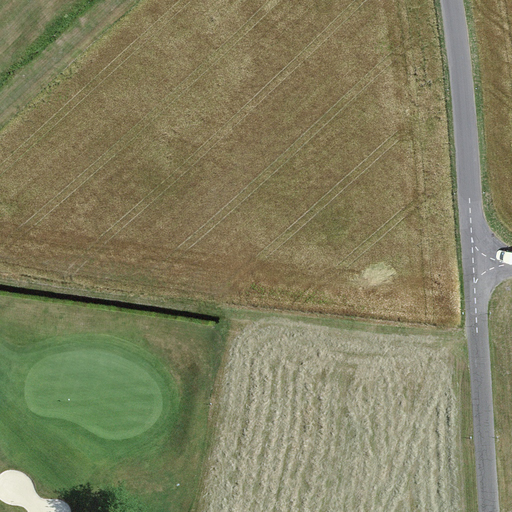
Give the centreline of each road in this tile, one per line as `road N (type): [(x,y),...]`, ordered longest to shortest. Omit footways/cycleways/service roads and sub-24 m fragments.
road 1 (unclassified): [(477,269),(452,0)]
road 2 (unclassified): [(490,511),(477,269)]
